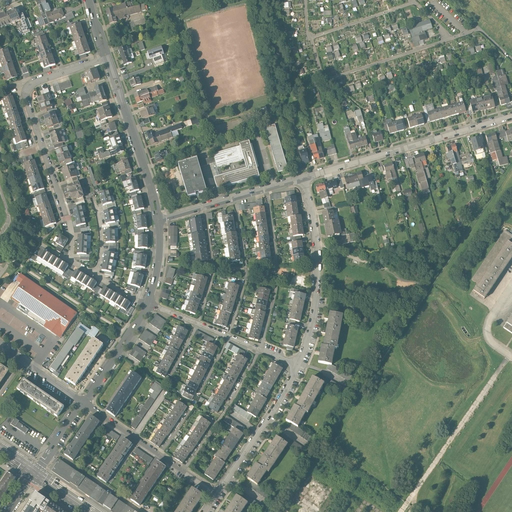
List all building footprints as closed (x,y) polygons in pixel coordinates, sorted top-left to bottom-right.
[(38,7),(41,15),(46,14),(46,13),(40,0),(38,0),(36,1),(38,7)] [(40,0),(46,13),(49,12),(46,4),(44,0),(40,0)] [(106,11),(107,15),(136,7),(135,2),(130,4),(130,3),(112,8),(112,9),(106,11)] [(139,6),(136,7),(107,15),(109,24),(116,22),(116,20),(125,18),(124,17),(141,12),(139,6)] [(40,19),(42,18),(41,15),(38,7),(34,9),(34,10),(35,12),(34,13),(35,16),(37,17),(40,19)] [(16,9),(7,13),(12,24),(20,21),(19,16),(16,9)] [(50,14),(49,12),(46,13),(46,14),(50,24),(54,22),(53,21),(64,17),(61,9),(50,14)] [(65,15),(67,20),(75,18),(72,12),(65,15)] [(0,28),(12,24),(7,13),(0,15),(0,28)] [(20,21),(23,26),(19,27),(22,35),(30,32),(23,14),(19,16),(20,21)] [(50,24),(46,14),(41,15),(42,18),(43,17),(46,25),(50,24)] [(41,27),(46,25),(43,17),(42,18),(40,19),(38,19),(41,27)] [(143,18),(129,23),(132,30),(141,27),(143,34),(148,32),(143,18)] [(424,31),(432,29),(429,20),(408,26),(412,37),(425,33),(424,31)] [(70,28),(72,35),(83,31),(81,24),(79,25),(73,27),(70,28)] [(86,38),(83,31),(72,35),(75,42),(86,38)] [(426,39),(425,35),(411,39),(414,48),(419,46),(417,42),(426,39)] [(35,40),(38,47),(48,44),(46,37),(35,40)] [(75,42),(77,49),(88,45),(86,38),(75,42)] [(51,51),(48,44),(38,47),(40,54),(51,51)] [(90,52),(88,45),(77,49),(80,56),(86,54),(90,52)] [(119,49),(121,58),(129,55),(126,47),(119,49)] [(164,54),(161,47),(147,52),(150,59),(152,58),(164,54)] [(0,51),(0,59),(0,60),(10,56),(8,49),(0,51)] [(40,54),(43,61),(53,58),(51,51),(40,54)] [(328,61),(335,59),(333,51),(326,53),(328,61)] [(164,54),(152,58),(154,66),(167,62),(165,54),(164,54)] [(132,63),(129,55),(121,58),(124,66),(132,63)] [(0,60),(3,67),(13,64),(10,56),(0,60)] [(56,65),(53,58),(43,61),(45,69),(50,67),(56,65)] [(5,73),(5,74),(15,71),(13,64),(3,67),(5,73)] [(307,73),(304,68),(296,71),(298,76),(307,73)] [(100,79),(97,69),(81,75),(83,80),(86,78),(88,83),(100,79)] [(18,78),(15,71),(5,74),(8,81),(18,78)] [(506,75),(504,75),(498,77),(501,87),(505,86),(508,85),(506,75)] [(495,91),(497,91),(496,90),(501,89),(501,87),(498,77),(498,76),(493,78),(493,80),(492,80),(495,91)] [(129,80),(132,87),(141,84),(138,77),(129,80)] [(72,87),(70,81),(51,87),(53,93),(58,92),(60,91),(72,87)] [(96,92),(86,95),(81,97),(82,101),(105,93),(102,85),(95,88),(96,92)] [(133,94),(135,99),(158,91),(156,86),(133,94)] [(79,98),(81,97),(86,95),(84,88),(77,91),(79,98)] [(163,89),(158,91),(135,99),(136,103),(143,101),(144,104),(151,102),(150,99),(158,96),(158,95),(164,93),(163,89)] [(107,100),(105,93),(82,101),(84,108),(91,105),(90,103),(99,100),(100,102),(107,100)] [(52,100),(50,94),(42,96),(37,98),(39,104),(51,100),(52,100)] [(492,96),(484,98),(488,110),(495,108),(492,96)] [(6,106),(15,103),(13,97),(12,97),(6,99),(4,100),(6,106)] [(482,111),(488,110),(484,98),(477,100),(480,111),(482,110),(482,111)] [(53,107),(51,100),(39,104),(42,111),(53,107)] [(473,113),(480,111),(477,100),(470,102),(471,108),(473,113)] [(8,112),(17,109),(15,103),(6,106),(8,112)] [(463,103),(456,105),(459,114),(466,112),(465,110),(463,103)] [(425,106),(426,107),(428,113),(435,111),(433,104),(425,106)] [(456,105),(449,107),(452,116),(459,114),(456,105)] [(113,117),(109,107),(104,109),(98,111),(101,121),(106,120),(113,117)] [(323,107),(314,110),(316,114),(321,112),(323,117),(325,116),(323,107)] [(449,107),(442,109),(445,118),(452,116),(449,107)] [(140,112),(143,119),(155,115),(153,108),(148,110),(140,112)] [(10,119),(19,116),(17,109),(8,112),(10,119)] [(442,109),(435,111),(437,120),(445,118),(442,109)] [(358,123),(363,121),(360,110),(354,112),(356,118),(357,117),(358,123)] [(430,123),(437,120),(435,111),(428,113),(430,122),(430,123)] [(44,116),(46,122),(57,118),(55,112),(50,114),(44,116)] [(422,115),(415,117),(417,126),(424,124),(422,115)] [(12,125),(21,122),(22,122),(19,116),(10,119),(12,125)] [(197,116),(190,119),(192,124),(199,122),(197,116)] [(410,128),(417,126),(415,117),(407,119),(410,128)] [(59,124),(57,118),(46,122),(48,128),(53,126),(59,124)] [(401,121),(394,123),(397,132),(404,130),(401,121)] [(13,132),(23,129),(21,122),(12,125),(11,126),(13,132)] [(115,122),(107,125),(102,126),(105,134),(113,132),(117,130),(118,130),(115,122)] [(390,135),(397,132),(394,123),(387,125),(390,134),(390,135)] [(147,135),(149,140),(171,132),(181,128),(180,124),(147,135)] [(265,127),(278,172),(288,169),(274,125),(265,127)] [(15,138),(25,135),(23,129),(13,132),(15,138)] [(50,134),(52,140),(63,136),(61,130),(55,133),(50,134)] [(84,137),(82,131),(76,133),(78,139),(84,137)] [(323,141),(331,139),(329,131),(324,132),(320,133),(319,133),(320,137),(322,136),(322,137),(323,141)] [(172,137),(171,132),(149,140),(151,144),(172,137)] [(374,142),(383,140),(380,132),(372,135),(374,142)] [(355,148),(360,146),(358,138),(357,139),(355,133),(350,134),(355,148)] [(490,134),(495,152),(500,151),(495,133),(490,134)] [(350,149),(355,148),(350,134),(346,135),(350,149)] [(486,136),(491,153),(495,152),(490,134),(486,136)] [(25,135),(15,138),(18,144),(27,141),(25,135)] [(110,139),(112,144),(122,141),(120,135),(119,136),(111,138),(110,139)] [(65,142),(63,136),(52,140),(54,146),(60,143),(65,142)] [(365,136),(358,138),(360,146),(367,145),(365,136)] [(480,138),(471,141),(475,156),(484,153),(480,138)] [(29,147),(27,141),(18,144),(12,146),(14,152),(29,147)] [(123,146),(122,141),(112,144),(114,149),(123,146)] [(239,144),(240,146),(244,159),(246,168),(214,178),(217,189),(259,176),(249,141),(239,144)] [(321,150),(319,143),(310,146),(312,153),(313,153),(317,151),(321,150)] [(114,149),(105,152),(99,154),(101,159),(124,151),(123,146),(114,149)] [(244,159),(240,146),(213,154),(214,157),(216,163),(217,167),(244,159)] [(453,153),(452,152),(451,146),(447,148),(448,154),(446,155),(448,161),(450,160),(451,165),(456,164),(453,153)] [(56,151),(58,157),(70,153),(68,147),(56,151)] [(299,151),(303,164),(309,162),(307,155),(305,150),(299,151)] [(157,162),(165,160),(162,151),(154,154),(157,162)] [(457,152),(453,153),(456,164),(458,172),(460,171),(459,169),(462,168),(461,165),(460,160),(457,152)] [(72,159),(70,153),(58,157),(60,163),(66,161),(71,159),(72,159)] [(467,158),(460,160),(461,165),(474,161),(472,157),(470,157),(469,153),(460,156),(460,158),(467,156),(467,158)] [(19,166),(25,164),(33,161),(31,155),(17,160),(19,166)] [(417,175),(419,183),(426,182),(426,179),(423,170),(419,156),(415,157),(417,164),(415,164),(418,174),(417,175)] [(200,167),(216,163),(214,157),(198,162),(200,167)] [(506,157),(502,158),(497,159),(499,166),(508,164),(506,157)] [(412,158),(404,160),(407,169),(411,167),(413,172),(416,171),(412,158)] [(178,164),(188,197),(196,195),(195,194),(199,193),(199,194),(207,192),(200,167),(198,162),(197,159),(178,164)] [(131,169),(128,160),(122,162),(119,163),(121,172),(125,171),(131,169)] [(27,171),(37,168),(35,161),(33,161),(25,164),(27,171)] [(388,164),(392,178),(396,177),(392,163),(388,164)] [(384,166),(388,180),(392,178),(388,164),(384,166)] [(62,169),(64,175),(76,170),(74,165),(73,165),(67,167),(62,169)] [(97,184),(91,167),(87,169),(88,170),(94,187),(97,186),(97,184)] [(30,178),(40,175),(37,168),(27,171),(30,178)] [(78,176),(76,170),(64,175),(66,180),(72,178),(77,177),(78,176)] [(371,191),(375,189),(373,183),(371,175),(363,177),(361,173),(357,174),(360,186),(361,188),(369,186),(371,191)] [(348,190),(360,186),(357,174),(344,178),(346,184),(348,190)] [(32,185),(42,182),(40,175),(30,178),(32,185)] [(400,191),(396,177),(392,178),(394,183),(395,188),(396,192),(400,191)] [(128,180),(130,186),(139,184),(137,178),(132,179),(128,180)] [(343,185),(341,179),(335,181),(337,188),(340,187),(340,189),(344,188),(343,185)] [(328,182),(324,184),(328,198),(330,197),(330,195),(334,194),(332,189),(333,188),(333,189),(337,188),(335,181),(335,180),(330,182),(331,182),(328,183),(328,182)] [(34,193),(45,189),(42,182),(32,185),(34,193)] [(68,186),(70,192),(82,188),(80,182),(79,182),(68,186)] [(428,189),(426,182),(419,183),(422,191),(428,189)] [(141,190),(139,184),(130,186),(132,193),(135,192),(141,190)] [(324,184),(315,186),(317,193),(319,192),(322,200),(328,198),(324,184)] [(85,196),(82,188),(70,192),(73,198),(77,197),(78,199),(83,197),(85,196)] [(34,193),(36,199),(47,195),(45,189),(34,193)] [(101,193),(103,199),(112,196),(110,190),(101,193)] [(411,190),(402,192),(405,199),(413,196),(411,190)] [(285,198),(295,197),(294,191),(269,195),(270,200),(285,198)] [(133,199),(137,198),(135,192),(127,194),(129,200),(133,199)] [(39,205),(49,202),(47,195),(36,199),(39,205)] [(113,202),(112,196),(103,199),(105,204),(107,204),(113,202)] [(285,198),(286,205),(296,203),(295,197),(285,198)] [(239,211),(250,209),(253,209),(257,208),(257,206),(262,205),(261,200),(256,201),(256,203),(238,205),(239,211)] [(41,212),(52,209),(49,202),(39,205),(41,212)] [(107,204),(109,211),(115,210),(117,209),(115,202),(113,202),(107,204)] [(43,219),(54,216),(52,209),(41,212),(43,219)] [(322,213),(324,223),(334,221),(332,211),(327,212),(322,213)] [(84,212),(76,214),(77,220),(86,218),(84,212)] [(46,227),(57,223),(54,216),(43,219),(46,227)] [(190,228),(202,226),(201,219),(189,220),(190,228)] [(338,220),(334,221),(324,223),(327,236),(341,234),(340,230),(338,220)] [(110,223),(112,230),(117,230),(121,230),(119,221),(116,222),(110,223)] [(80,225),(81,236),(91,236),(89,228),(86,228),(85,224),(80,225)] [(192,234),(203,233),(202,226),(190,228),(190,232),(191,232),(192,234)] [(476,284),(472,290),(484,298),(511,257),(511,235),(506,231),(471,280),(476,284)] [(192,234),(193,241),(205,239),(204,233),(203,233),(192,234)] [(62,237),(58,244),(65,249),(69,241),(62,237)] [(206,246),(205,239),(193,241),(194,248),(206,246)] [(111,244),(110,253),(117,254),(119,254),(119,244),(111,244)] [(60,253),(63,248),(58,245),(55,250),(60,253)] [(194,248),(195,255),(207,253),(206,246),(194,248)] [(38,257),(43,260),(48,253),(42,250),(38,257)] [(108,252),(107,258),(116,260),(117,254),(110,253),(108,252)] [(35,262),(38,257),(32,253),(29,258),(35,262)] [(53,256),(48,253),(43,260),(48,263),(53,256)] [(208,260),(207,253),(195,255),(196,262),(208,260)] [(58,259),(53,256),(48,263),(53,266),(58,259)] [(107,258),(105,264),(115,266),(116,260),(107,258)] [(63,262),(58,259),(53,266),(59,270),(63,262)] [(68,265),(63,262),(59,270),(64,273),(68,265)] [(113,272),(115,266),(105,264),(104,270),(113,272)] [(70,280),(74,273),(67,268),(63,276),(70,280)] [(170,268),(167,278),(172,280),(175,270),(170,268)] [(72,278),(78,281),(82,274),(77,270),(72,278)] [(87,277),(82,274),(78,281),(83,285),(87,277)] [(135,274),(133,280),(142,282),(144,276),(135,274)] [(70,309),(21,275),(17,281),(21,284),(11,298),(20,305),(17,309),(27,316),(30,312),(43,321),(40,325),(53,334),(70,309)] [(195,281),(196,281),(206,284),(207,279),(197,276),(195,281)] [(93,280),(87,277),(83,285),(88,288),(93,280)] [(98,283),(93,280),(88,288),(94,291),(98,283)] [(140,288),(142,282),(133,280),(132,285),(137,287),(140,288)] [(196,281),(194,287),(204,290),(206,284),(196,281)] [(136,293),(137,287),(132,285),(128,284),(126,290),(136,293)] [(227,289),(228,289),(237,292),(239,287),(229,284),(227,289)] [(99,298),(103,290),(97,287),(93,295),(99,298)] [(194,287),(193,292),(202,295),(204,290),(194,287)] [(101,295),(106,299),(110,291),(105,288),(101,295)] [(170,291),(163,289),(160,298),(167,300),(170,291)] [(236,298),(237,292),(228,289),(226,295),(236,298)] [(115,294),(110,291),(106,299),(111,302),(115,294)] [(200,301),(202,295),(193,292),(191,298),(200,301)] [(296,293),(294,300),(304,302),(306,296),(305,295),(296,293)] [(120,297),(115,294),(111,302),(116,305),(120,297)] [(226,295),(225,300),(234,303),(236,298),(226,295)] [(126,301),(120,297),(116,305),(121,308),(126,301)] [(225,300),(223,306),(232,309),(234,303),(225,300)] [(294,300),(292,307),(302,309),(304,302),(294,300)] [(131,304),(126,301),(121,308),(126,311),(131,304)] [(231,314),(232,309),(223,306),(221,311),(230,314),(231,314)] [(195,315),(196,310),(187,307),(186,307),(185,311),(195,315)] [(292,307),(291,313),(301,316),(302,309),(292,307)] [(341,309),(340,315),(343,315),(365,320),(366,314),(341,309)] [(299,322),(301,316),(291,313),(289,320),(295,321),(299,322)] [(330,313),(327,330),(340,332),(343,315),(340,315),(330,313)] [(155,314),(149,324),(159,331),(166,322),(155,314)] [(511,314),(503,328),(511,333),(511,314)] [(44,345),(47,338),(45,338),(40,335),(38,335),(39,332),(24,324),(23,330),(21,329),(25,332),(29,334),(27,336),(29,337),(31,338),(34,332),(33,339),(40,344),(44,345)] [(81,324),(51,369),(55,372),(73,345),(75,346),(84,333),(86,335),(87,334),(88,335),(91,331),(81,324)] [(288,326),(286,332),(296,335),(298,328),(294,327),(288,326)] [(176,332),(185,337),(187,332),(178,327),(176,332)] [(145,330),(139,339),(150,346),(156,337),(145,330)] [(337,349),(340,332),(327,330),(323,346),(335,348),(337,349)] [(194,336),(208,343),(211,345),(214,340),(196,331),(194,336)] [(23,348),(26,345),(8,332),(6,335),(23,348)] [(176,332),(174,337),(182,342),(185,337),(176,332)] [(286,332),(285,339),(295,341),(296,335),(286,332)] [(174,337),(171,342),(179,347),(182,342),(174,337)] [(94,339),(84,352),(94,359),(103,346),(94,339)] [(293,348),(295,341),(285,339),(283,346),(287,346),(293,348)] [(177,352),(179,347),(171,342),(168,347),(169,348),(177,352)] [(208,343),(206,347),(215,352),(217,347),(211,345),(208,343)] [(225,348),(238,355),(242,357),(245,352),(228,343),(225,348)] [(135,346),(129,355),(140,362),(146,353),(135,346)] [(331,365),(335,348),(323,346),(322,346),(318,363),(328,365),(331,365)] [(206,347),(204,352),(212,356),(215,352),(206,347)] [(178,353),(177,352),(169,348),(167,352),(175,357),(178,353)] [(84,352),(75,366),(84,372),(94,359),(84,352)] [(173,361),(175,357),(167,352),(164,356),(173,361)] [(204,352),(201,356),(210,361),(212,356),(204,352)] [(235,359),(236,360),(244,364),(247,360),(242,357),(238,355),(235,359)] [(164,356),(162,360),(171,365),(173,361),(164,356)] [(208,365),(210,361),(201,356),(199,360),(200,361),(208,365)] [(162,360),(160,365),(168,369),(171,365),(162,360)] [(236,360),(233,365),(241,370),(244,364),(236,360)] [(200,361),(198,366),(206,371),(209,365),(208,365),(200,361)] [(273,364),(270,370),(279,375),(282,369),(280,368),(273,364)] [(160,365),(158,369),(166,373),(168,369),(160,365)] [(233,365),(230,370),(239,375),(241,370),(233,365)] [(328,365),(326,369),(354,384),(356,379),(331,365),(328,365)] [(75,386),(84,372),(75,366),(66,379),(75,386)] [(198,366),(195,371),(204,376),(206,371),(198,366)] [(164,378),(166,373),(158,369),(155,373),(164,378)] [(230,370),(227,375),(236,380),(239,375),(230,370)] [(275,382),(279,375),(270,370),(266,376),(275,382)] [(195,371),(192,376),(201,381),(204,376),(195,371)] [(133,373),(124,386),(133,392),(141,379),(133,373)] [(227,375),(224,380),(233,385),(236,380),(227,375)] [(192,376),(190,381),(198,386),(201,381),(192,376)] [(272,388),(275,382),(266,376),(263,382),(272,388)] [(323,376),(320,381),(324,383),(343,394),(346,388),(323,376)] [(312,377),(304,392),(316,398),(324,383),(320,381),(312,377)] [(24,380),(18,389),(57,417),(64,408),(60,405),(46,396),(33,386),(24,380)] [(224,380),(222,385),(230,390),(233,385),(224,380)] [(190,381),(187,386),(196,391),(198,386),(190,381)] [(268,394),(272,388),(263,382),(259,389),(268,394)] [(153,392),(130,427),(134,430),(162,389),(155,384),(154,385),(152,387),(150,390),(153,392)] [(222,385),(219,390),(227,395),(230,390),(222,385)] [(124,386),(115,399),(124,404),(133,392),(124,386)] [(193,396),(196,391),(187,386),(185,392),(193,396)] [(265,400),(268,394),(259,389),(256,395),(257,395),(265,400)] [(225,400),(227,395),(219,390),(216,396),(224,400),(225,400)] [(191,400),(193,396),(185,392),(182,396),(191,400)] [(308,413),(316,398),(304,392),(296,407),(306,412),(308,413)] [(215,395),(213,399),(221,404),(224,400),(216,396),(215,395)] [(257,395),(254,401),(262,406),(266,400),(265,400),(257,395)] [(115,417),(124,404),(115,399),(107,411),(115,417)] [(219,408),(221,404),(213,399),(211,403),(219,408)] [(254,401),(250,407),(259,412),(262,406),(254,401)] [(175,407),(176,407),(184,412),(187,408),(178,402),(175,407)] [(216,413),(219,408),(211,403),(210,403),(207,408),(216,413)] [(249,421),(252,416),(247,413),(234,405),(231,410),(249,421)] [(298,427),(306,412),(296,407),(294,406),(286,421),(291,423),(298,427)] [(176,407),(173,412),(180,417),(184,412),(176,407)] [(256,418),(259,412),(250,407),(247,413),(252,416),(256,418)] [(173,412),(169,417),(177,422),(180,417),(173,412)] [(91,416),(82,429),(91,435),(100,422),(91,416)] [(223,421),(235,429),(241,433),(245,428),(227,416),(223,421)] [(169,417),(166,422),(174,427),(177,422),(169,417)] [(198,423),(199,423),(207,428),(210,424),(201,418),(198,423)] [(10,426),(14,429),(15,428),(25,435),(29,431),(18,423),(19,422),(15,419),(10,426)] [(166,422),(163,426),(170,432),(174,427),(166,422)] [(204,433),(207,428),(199,423),(196,428),(204,433)] [(291,423),(287,428),(310,444),(314,438),(298,427),(291,423)] [(119,436),(103,426),(100,430),(116,441),(119,436)] [(167,436),(170,432),(163,426),(159,431),(166,436),(167,436)] [(196,428),(193,433),(201,438),(204,433),(196,428)] [(82,429),(74,442),(82,447),(91,435),(82,429)] [(235,429),(231,435),(239,440),(243,434),(241,433),(235,429)] [(12,431),(9,437),(15,441),(18,435),(12,431)] [(159,431),(156,434),(164,440),(166,436),(159,431)] [(193,433),(190,438),(197,443),(201,438),(193,433)] [(156,434),(153,438),(161,444),(164,440),(156,434)] [(302,455),(305,449),(283,434),(279,440),(287,445),(302,455)] [(231,435),(227,440),(235,446),(239,440),(231,435)] [(159,447),(161,444),(153,438),(151,442),(159,447)] [(190,438),(186,442),(194,448),(197,443),(190,438)] [(276,438),(267,452),(278,459),(287,445),(279,440),(276,438)] [(124,439),(115,452),(124,458),(132,445),(124,439)] [(227,440),(223,446),(231,452),(235,446),(227,440)] [(73,460),(82,447),(74,442),(65,454),(73,460)] [(191,452),(194,448),(186,442),(183,448),(186,450),(186,449),(190,452),(191,452)] [(223,446),(219,452),(227,457),(231,452),(223,446)] [(182,447),(179,451),(187,456),(190,452),(186,449),(186,450),(183,448),(182,447)] [(150,464),(153,459),(137,448),(134,453),(137,455),(140,457),(150,464)] [(179,451),(177,455),(185,460),(187,456),(179,451)] [(115,470),(124,458),(115,452),(106,464),(115,470)] [(223,463),(227,457),(219,452),(215,457),(216,458),(223,463)] [(269,474),(278,459),(267,452),(257,466),(267,472),(269,474)] [(182,464),(185,460),(177,455),(174,459),(182,464)] [(216,458),(212,464),(221,470),(225,464),(223,463),(216,458)] [(71,483),(78,473),(60,460),(58,463),(59,463),(55,470),(54,469),(53,471),(71,483)] [(157,462),(149,474),(158,481),(166,468),(157,462)] [(106,483),(115,470),(106,464),(98,477),(106,483)] [(212,464),(208,469),(217,475),(221,470),(212,464)] [(256,465),(246,479),(250,482),(257,486),(267,472),(257,466),(256,465)] [(213,481),(217,475),(208,469),(204,475),(213,481)] [(71,483),(78,488),(85,478),(78,473),(71,483)] [(6,474),(0,483),(0,489),(5,493),(14,480),(6,474)] [(149,493),(158,481),(149,474),(140,487),(149,493)] [(78,488),(86,494),(93,483),(85,478),(78,488)] [(276,499),(257,486),(250,482),(247,487),(273,504),(276,499)] [(95,499),(102,489),(93,483),(86,494),(95,499)] [(140,506),(149,493),(140,487),(131,500),(140,506)] [(99,502),(106,492),(102,489),(95,499),(99,502)] [(192,489),(183,503),(193,510),(203,496),(192,489)] [(111,495),(106,492),(99,502),(103,505),(111,495)] [(243,493),(240,498),(247,503),(260,511),(267,511),(269,510),(243,493)] [(43,511),(50,503),(38,495),(25,511),(43,511)] [(103,505),(111,510),(118,500),(111,495),(103,505)] [(237,496),(227,510),(229,511),(241,511),(247,503),(240,498),(237,496)] [(111,510),(113,511),(122,511),(126,506),(118,500),(111,510)] [(62,511),(50,503),(44,511),(62,511)] [(192,511),(193,510),(183,503),(176,511),(192,511)]
